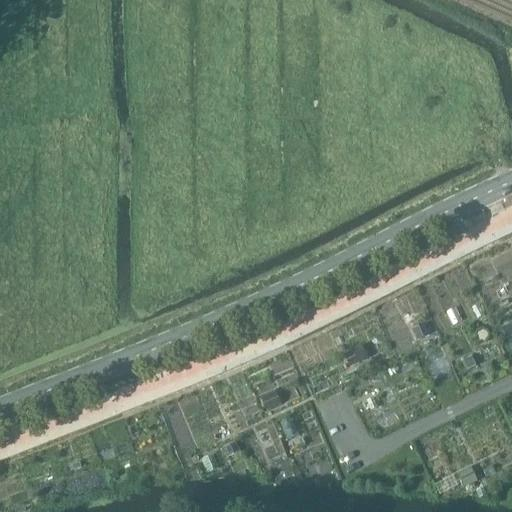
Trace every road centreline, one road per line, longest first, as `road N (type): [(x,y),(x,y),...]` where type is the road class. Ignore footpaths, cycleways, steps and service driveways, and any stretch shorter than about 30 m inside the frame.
road 1 (secondary): [(0,411),(256,308),(511,184)]
road 2 (track): [(511,381),(375,449),(355,447),(340,416)]
